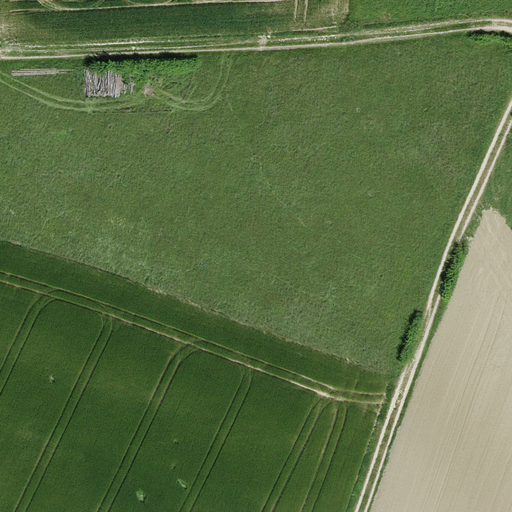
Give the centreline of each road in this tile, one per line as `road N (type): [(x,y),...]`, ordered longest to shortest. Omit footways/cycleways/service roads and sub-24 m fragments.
road 1 (track): [(0,54),(511,26)]
road 2 (track): [(511,117),(454,246),(361,511)]
